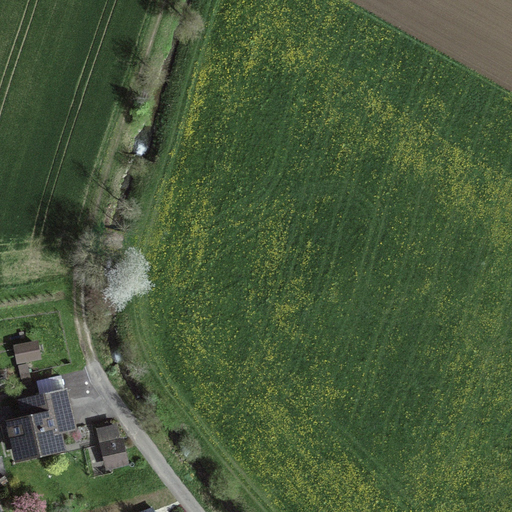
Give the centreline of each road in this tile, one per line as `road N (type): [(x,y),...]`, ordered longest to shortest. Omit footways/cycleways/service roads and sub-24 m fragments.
road 1 (track): [(100,382),(78,326),(82,247),(160,0)]
road 2 (residential): [(193,511),(100,382)]
